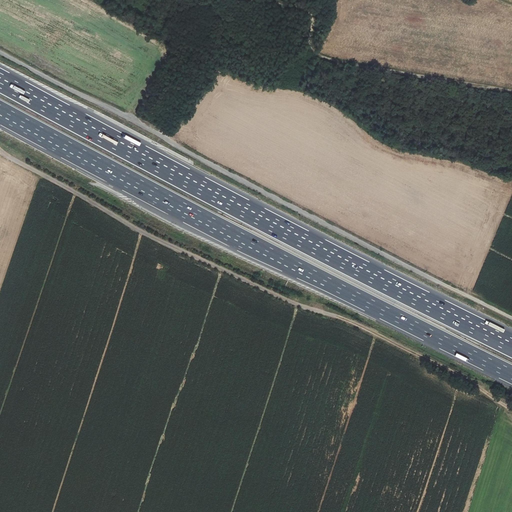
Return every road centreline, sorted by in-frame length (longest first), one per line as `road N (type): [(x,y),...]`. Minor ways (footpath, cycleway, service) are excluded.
road 1 (motorway): [(511,346),(0,80)]
road 2 (track): [(0,52),(511,318)]
road 3 (motorway): [(0,112),(511,376)]
road 4 (track): [(511,410),(341,317),(141,231),(0,151)]
road 5 (track): [(511,91),(311,52),(310,9),(248,0)]
